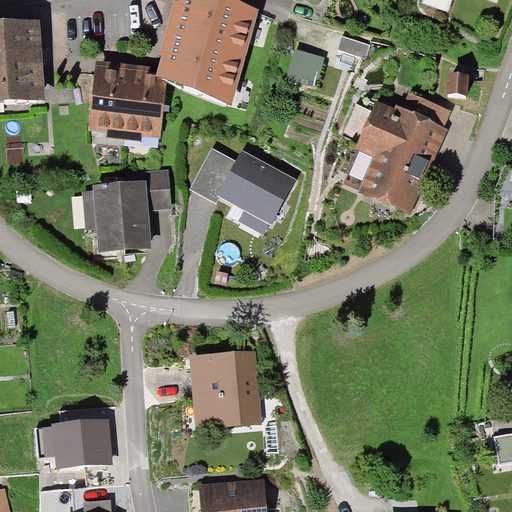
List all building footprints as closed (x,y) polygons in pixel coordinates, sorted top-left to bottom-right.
[(258,11),(227,0),(178,0),(177,3),(175,3),(159,58),(164,60),(157,79),(168,81),(232,107),(258,11)] [(0,26),(0,106),(46,103),(42,45),(40,23),(0,26)] [(325,60),(296,50),(287,77),(317,87),(325,60)] [(123,140),(132,67),(118,65),(97,62),(89,131),(108,133),(107,139),(123,140)] [(132,67),(123,140),(141,143),(142,137),(161,139),(168,81),(157,79),(158,70),(142,68),(132,67)] [(448,77),(447,98),(468,100),(469,78),(448,77)] [(409,93),(401,110),(444,129),(451,112),(409,93)] [(395,111),(375,103),(356,149),(375,157),(359,193),(410,216),(448,131),(444,129),(401,110),(396,108),(395,111)] [(217,198),(237,163),(212,149),(190,191),(217,205),(220,200),(217,198)] [(297,182),(243,152),(237,163),(217,198),(220,200),(272,228),(297,182)] [(146,183),(149,212),(172,210),(169,171),(136,173),(137,184),(146,183)] [(137,184),(93,188),(94,192),(96,231),(99,256),(152,252),(149,218),(149,212),(146,183),(137,184)] [(96,231),(94,192),(82,193),(85,232),(96,231)] [(190,358),(196,432),(262,427),(256,353),(190,358)] [(52,428),(37,429),(39,458),(56,456),(56,467),(112,463),(110,433),(109,419),(52,423),(52,428)] [(200,486),(201,511),(267,511),(265,481),(232,483),(200,486)] [(10,511),(5,490),(0,491),(0,511),(10,511)] [(84,503),(84,511),(111,511),(111,501),(84,503)]
